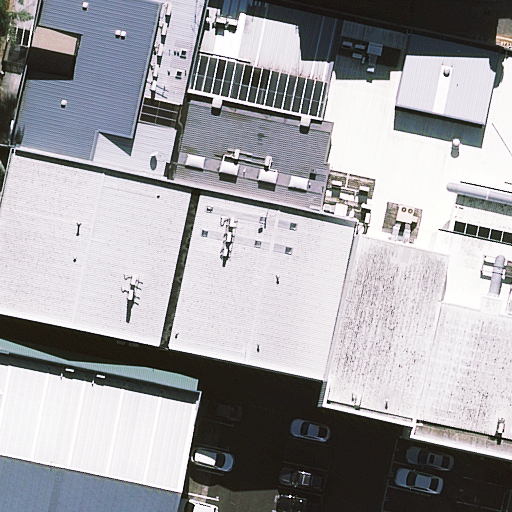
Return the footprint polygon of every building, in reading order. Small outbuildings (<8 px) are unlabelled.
[(511,56),(256,0),(36,0),(0,126),(0,127),(184,167),(324,197),(335,199),(511,237),(511,56)] [(184,167),(0,127),(0,304),(148,334),(184,167)] [(324,197),(184,167),(148,334),(147,337),(288,367),(321,212),(324,197)] [(511,251),(321,212),(288,367),(280,402),(511,451),(511,251)] [(173,511),(198,393),(0,352),(0,511),(173,511)]
